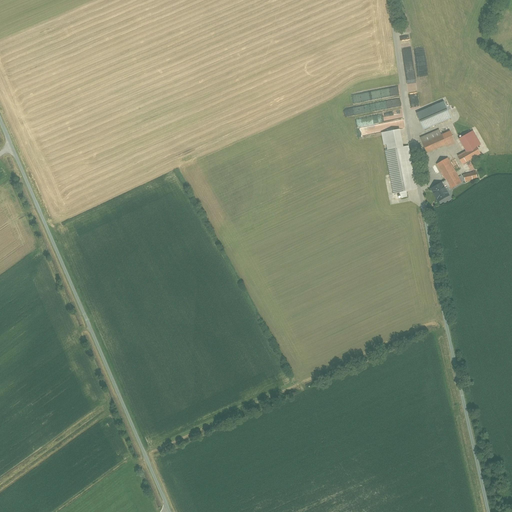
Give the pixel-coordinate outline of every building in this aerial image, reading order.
[(424,130),(452,119),(445,100),(422,109),(422,111),(417,113),(424,130)] [(400,130),(380,134),(383,147),(386,147),(387,152),(384,153),(393,196),(417,191),(408,148),(405,149),(404,149),(400,130)] [(419,139),(426,156),(454,144),(450,133),(441,137),(439,131),(419,139)] [(460,141),(459,141),(466,153),(457,158),(462,166),(480,156),(476,149),(481,146),(473,133),(460,141)] [(462,184),(448,160),(436,167),(445,182),(430,191),(438,204),(450,198),(447,193),(462,184)] [(476,173),(463,175),(465,184),(477,181),(476,173)]
